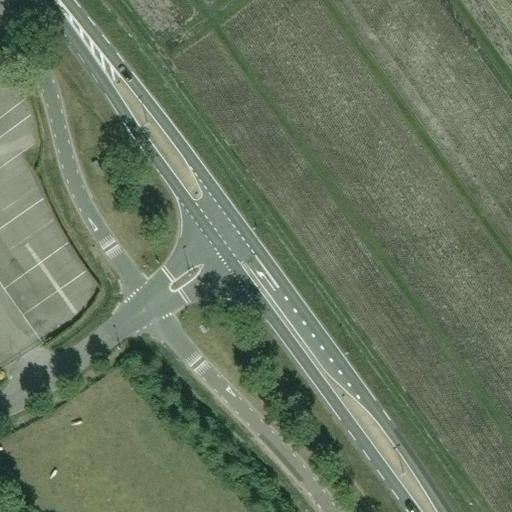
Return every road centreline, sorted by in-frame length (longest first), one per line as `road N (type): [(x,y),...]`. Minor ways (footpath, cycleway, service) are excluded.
road 1 (primary): [(442,511),(245,233)]
road 2 (unclassified): [(151,305),(93,222),(67,166),(46,81),(0,8)]
road 3 (primary): [(222,251),(413,511)]
road 4 (primary): [(59,5),(136,135),(222,251)]
road 5 (primary): [(245,233),(126,77),(59,5)]
road 6 (unclassified): [(330,511),(151,305)]
road 7 (tertiary): [(0,408),(151,305)]
